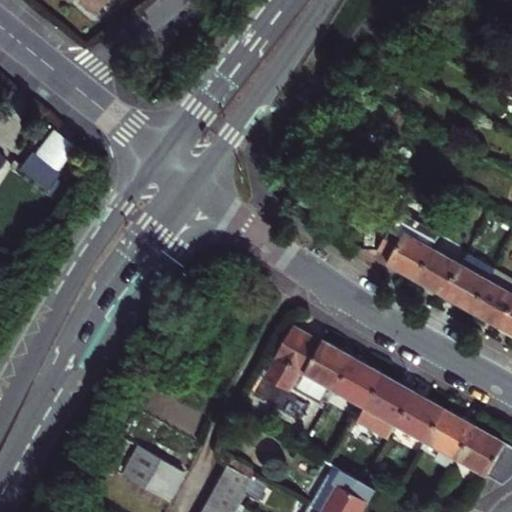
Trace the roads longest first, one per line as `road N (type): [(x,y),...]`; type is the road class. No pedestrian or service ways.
road 1 (tertiary): [(158,154),(88,255),(0,416)]
road 2 (residential): [(511,391),(265,240)]
road 3 (tertiary): [(194,185),(329,0)]
road 4 (residential): [(90,333),(179,249),(220,233),(265,240)]
road 5 (tertiary): [(280,0),(158,154)]
road 6 (tertiary): [(0,491),(90,333)]
road 7 (tertiary): [(90,333),(194,185)]
road 8 (residential): [(78,88),(172,0)]
